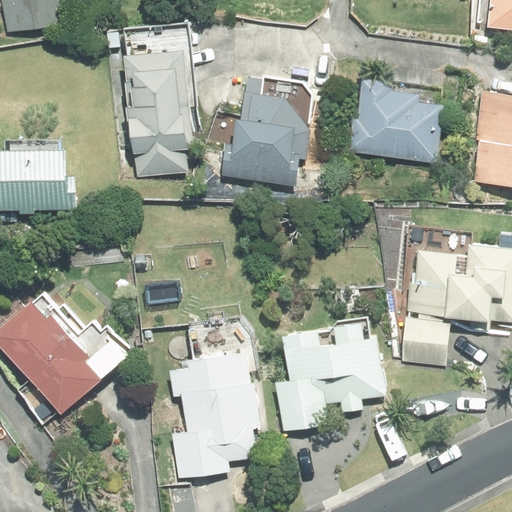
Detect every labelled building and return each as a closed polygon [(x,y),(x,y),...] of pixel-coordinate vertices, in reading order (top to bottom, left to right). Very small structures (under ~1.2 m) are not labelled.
[(5,0),(10,34),(65,27),(61,0),(5,0)] [(511,0),(494,0),(490,30),(511,33),(511,0)] [(187,121),(194,121),(188,59),(127,64),(131,127),(134,127),(139,181),(191,176),(190,156),(193,156),(190,122),(187,123),(187,121)] [(225,179),(298,189),(301,167),(308,167),(313,136),(290,106),(260,101),(262,84),(250,81),(244,128),(241,128),(238,150),(229,149),(225,179)] [(395,98),(396,91),(366,87),(361,123),(355,122),(351,157),(439,168),(446,112),(422,109),(423,102),(395,98)] [(483,145),(477,185),(511,190),(511,100),(486,96),(478,145),(483,145)] [(316,153),(315,165),(329,166),(330,154),(316,153)] [(69,159),(0,159),(0,216),(22,216),(22,219),(37,219),(37,217),(80,217),(80,184),(70,184),(69,159)] [(412,294),(409,314),(495,324),(511,325),(511,255),(460,249),(460,245),(411,240),(405,293),(412,294)] [(287,295),(263,295),(264,307),(287,307),(287,295)] [(36,310),(0,341),(0,350),(64,422),(105,386),(90,369),(94,366),(57,325),(53,328),(36,310)] [(444,328),(444,325),(408,321),(404,364),(448,368),(452,328),(444,328)] [(287,343),(292,386),(280,387),(285,436),(331,431),(329,408),(343,406),(344,417),(365,415),(364,403),(389,400),(383,345),(368,347),(366,333),(338,336),(340,354),(325,356),(323,339),(287,343)] [(175,439),(179,483),(233,477),(232,466),(260,464),(256,434),(263,433),(258,390),(254,391),(250,361),(191,367),(192,375),(172,377),(175,402),(184,400),(188,437),(175,439)]
